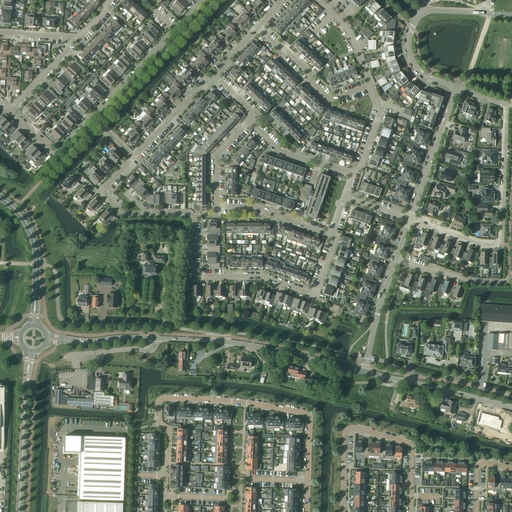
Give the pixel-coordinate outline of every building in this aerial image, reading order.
[(94,10),(98,6),(90,0),(87,3),(94,10)] [(187,4),(190,2),(188,0),(178,0),(177,1),(184,8),(188,4),(187,4)] [(254,0),(253,2),(261,10),(265,6),(264,5),(266,3),(263,0),(254,0)] [(370,10),(376,4),(374,2),(375,1),(373,0),(372,0),(371,0),(366,6),(370,10)] [(12,10),(13,1),(2,1),(3,1),(3,6),(6,7),(6,9),(5,9),(12,10)] [(125,8),(124,9),(128,13),(130,11),(136,4),(132,1),(125,8)] [(180,12),(184,8),(177,1),(173,5),(171,3),(169,6),(178,14),(180,12)] [(304,11),(308,7),(301,1),(297,4),(304,11)] [(257,15),(261,10),(253,2),(249,6),(247,5),(245,8),(254,16),(256,13),(257,15)] [(91,13),(94,10),(87,3),(84,7),(91,13)] [(130,11),(128,13),(132,16),(134,14),(140,8),(136,4),(130,11)] [(300,15),(304,11),(297,4),(293,8),(300,15)] [(380,13),(383,10),(380,7),(378,5),(376,4),(370,10),(374,14),(377,10),(380,13)] [(87,17),(91,13),(84,7),(81,10),(87,17)] [(138,18),(144,12),(140,8),(134,14),(137,18),(138,18)] [(297,19),(300,15),(293,8),(289,12),(297,19)] [(12,18),(12,10),(5,9),(6,9),(5,12),(2,12),(2,17),(1,17),(12,18)] [(239,17),(247,25),(251,21),(250,19),(252,17),(244,9),(241,12),(243,13),(239,17)] [(84,20),(87,17),(81,10),(77,14),(84,20)] [(379,22),(387,14),(385,12),(386,11),(384,10),(383,10),(380,13),(377,10),(374,14),(377,16),(380,20),(379,22)] [(137,18),(137,19),(141,23),(148,16),(144,12),(138,18),(137,18)] [(293,23),(297,19),(289,12),(286,16),(293,23)] [(34,27),(34,17),(34,15),(26,14),(25,23),(25,24),(25,23),(28,23),(28,27),(34,27)] [(81,24),(84,20),(77,14),(74,17),(81,24)] [(383,26),(391,17),(389,15),(388,15),(387,14),(379,22),(383,26)] [(289,27),(293,23),(286,16),(282,20),(289,27)] [(11,28),(12,18),(1,17),(1,18),(2,18),(1,23),(5,23),(4,26),(4,27),(11,28)] [(42,24),(43,18),(34,17),(34,27),(39,27),(40,24),(42,24)] [(77,27),(81,24),(74,17),(70,21),(68,23),(73,28),(75,25),(77,27)] [(243,29),(247,25),(239,17),(235,21),(234,20),(231,22),(240,30),(242,28),(243,29)] [(395,22),(396,21),(394,19),(393,20),(391,17),(383,26),(385,24),(386,26),(385,31),(383,31),(394,33),(395,22)] [(50,28),(51,18),(43,18),(42,24),(42,25),(42,24),(45,24),(45,28),(50,28)] [(51,18),(50,28),(56,29),(56,25),(59,25),(59,26),(59,25),(60,19),(51,18)] [(117,31),(124,25),(119,20),(117,22),(114,20),(110,24),(117,30),(117,31)] [(285,31),(289,27),(282,20),(278,24),(285,31)] [(225,31),(233,39),(237,35),(236,34),(239,32),(230,23),(227,26),(229,27),(225,31)] [(117,31),(117,30),(110,24),(107,28),(115,36),(113,34),(117,31)] [(281,35),(285,31),(278,24),(274,28),(281,35)] [(149,28),(145,32),(147,33),(154,40),(158,36),(157,36),(159,33),(151,25),(148,27),(149,28)] [(111,40),(115,36),(107,28),(103,32),(109,38),(111,40)] [(229,44),(233,39),(225,31),(221,35),(220,34),(217,37),(226,45),(228,42),(229,44)] [(106,42),(109,38),(103,32),(99,36),(106,42)] [(150,44),(154,40),(147,33),(143,37),(141,35),(139,38),(147,46),(150,44)] [(106,42),(99,36),(96,40),(103,47),(107,43),(106,42)] [(210,44),(218,53),(222,48),(221,47),(223,45),(215,37),(213,40),(214,41),(210,44)] [(393,40),(393,38),(382,37),(385,37),(384,43),(384,42),(389,43),(389,47),(393,47),(393,46),(393,44),(393,43),(394,43),(394,41),(393,40)] [(145,48),(147,46),(139,38),(136,40),(138,42),(135,46),(142,53),(146,49),(145,48)] [(297,50),(304,43),(300,38),(293,46),(297,50)] [(103,47),(96,40),(92,44),(98,50),(102,46),(103,47)] [(11,55),(11,47),(8,47),(8,43),(0,42),(0,50),(3,51),(3,54),(3,55),(7,55),(11,55)] [(256,54),(260,50),(262,53),(266,49),(263,46),(262,47),(260,46),(261,46),(260,45),(260,46),(256,42),(254,44),(253,43),(249,47),(256,53),(256,54)] [(393,47),(389,47),(389,43),(384,42),(384,43),(384,48),(385,53),(394,52),(393,49),(394,49),(394,47),(393,47)] [(301,54),(308,47),(304,43),(297,50),(301,54)] [(22,52),(23,44),(15,44),(15,48),(11,47),(11,55),(18,56),(19,52),(22,52)] [(33,57),(34,49),(30,49),(31,45),(23,44),(22,52),(26,53),(26,56),(32,57),(33,57)] [(94,54),(98,50),(92,44),(88,48),(94,54)] [(215,57),(218,53),(210,44),(206,48),(205,47),(203,50),(211,57),(213,55),(215,57)] [(41,57),(41,54),(45,54),(46,46),(38,45),(38,49),(34,49),(33,57),(37,57),(41,57)] [(138,57),(142,53),(135,46),(131,50),(129,48),(127,50),(135,59),(138,56),(138,57)] [(252,57),(256,54),(256,53),(249,47),(246,51),(252,57)] [(305,58),(312,50),(308,47),(301,54),(305,58)] [(91,57),(94,54),(88,48),(84,52),(91,58),(91,57)] [(309,62),(316,54),(312,50),(305,58),(309,62)] [(248,61),(252,57),(246,51),(242,55),(248,61)] [(92,58),(91,57),(91,58),(84,52),(80,56),(83,58),(80,60),(86,65),(92,58)] [(196,59),(205,67),(209,63),(207,61),(209,59),(201,52),(199,54),(200,55),(196,59)] [(391,62),(395,60),(394,57),(395,57),(395,54),(394,54),(394,52),(385,53),(386,59),(386,58),(390,58),(391,62)] [(3,55),(3,54),(0,54),(0,62),(2,62),(2,66),(10,66),(11,59),(7,59),(7,55),(3,55)] [(119,62),(127,69),(130,65),(130,64),(132,62),(123,54),(121,56),(123,58),(119,62)] [(314,66),(320,58),(316,54),(309,62),(314,66)] [(245,65),(248,61),(242,55),(238,59),(245,65)] [(41,57),(37,57),(37,61),(33,60),(32,68),(37,68),(37,69),(40,69),(41,65),(44,65),(45,57),(41,57)] [(320,58),(314,66),(318,70),(325,62),(320,58)] [(395,60),(391,62),(390,58),(386,58),(386,59),(387,63),(389,69),(397,65),(396,63),(397,62),(396,60),(395,60)] [(201,71),(205,67),(196,59),(192,63),(191,62),(189,64),(197,72),(199,70),(201,71)] [(241,69),(245,65),(238,59),(234,63),(236,65),(237,65),(241,69)] [(279,63),(274,60),(272,62),(270,60),(265,65),(272,71),(273,69),(279,63)] [(69,67),(77,74),(80,71),(82,73),(85,70),(76,62),(74,64),(73,63),(69,67)] [(123,73),(127,69),(119,62),(116,66),(114,64),(111,66),(120,75),(122,72),(123,73)] [(276,74),(282,67),(279,63),(273,69),(277,72),(275,74),(276,74)] [(243,71),(241,69),(237,65),(236,65),(233,69),(239,75),(243,71)] [(398,75),(401,73),(401,72),(400,70),(399,70),(400,69),(399,67),(398,67),(397,65),(389,69),(391,74),(392,74),(391,73),(395,72),(398,75)] [(9,74),(10,66),(2,66),(2,70),(0,69),(0,77),(1,77),(5,78),(5,77),(6,74),(9,74)] [(118,77),(120,75),(111,66),(109,69),(111,71),(107,74),(115,81),(118,77)] [(182,73),(191,82),(195,77),(193,76),(195,74),(187,66),(185,69),(186,70),(182,73)] [(73,78),(77,74),(69,67),(66,71),(66,72),(64,74),(73,83),(75,80),(73,78)] [(279,78),(286,71),(282,67),(276,74),(279,78)] [(348,69),(352,78),(358,76),(354,67),(348,69)] [(32,68),(29,68),(28,71),(25,71),(24,79),(32,80),(32,76),(36,76),(37,69),(37,68),(32,68)] [(240,76),(239,75),(233,69),(229,73),(230,74),(228,76),(234,82),(236,80),(240,76)] [(347,80),(352,78),(348,69),(343,71),(347,80)] [(285,80),(290,75),(286,71),(279,78),(283,82),(285,80)] [(342,82),(347,80),(343,71),(338,73),(342,82)] [(401,73),(398,75),(395,72),(391,73),(392,74),(394,78),(397,82),(404,77),(403,75),(404,74),(402,72),(401,73)] [(187,86),(191,82),(182,73),(179,77),(178,76),(175,79),(183,86),(185,84),(187,86)] [(336,85),(342,82),(338,73),(333,75),(336,85)] [(70,85),(73,83),(64,74),(62,77),(61,76),(57,80),(65,87),(68,83),(70,85)] [(111,85),(115,81),(107,74),(104,78),(102,76),(99,79),(108,87),(110,85),(111,85)] [(287,86),(294,78),(290,75),(285,80),(283,82),(287,86)] [(331,87),(336,85),(333,75),(327,78),(326,78),(325,80),(326,81),(326,82),(328,83),(329,82),(331,87)] [(9,78),(5,77),(5,78),(1,77),(1,81),(0,80),(0,88),(5,89),(5,85),(9,86),(9,78)] [(407,87),(410,83),(408,81),(408,80),(407,78),(406,79),(404,77),(397,82),(401,87),(401,86),(404,84),(407,87)] [(17,78),(11,78),(9,78),(9,86),(12,86),(12,90),(20,90),(20,82),(17,82),(17,78)] [(294,78),(287,86),(291,90),(298,82),(294,78)] [(61,91),(65,87),(57,80),(53,84),(54,85),(52,87),(61,95),(63,93),(61,91)] [(93,90),(100,97),(104,93),(103,92),(106,90),(97,81),(94,84),(96,86),(93,90)] [(170,89),(178,97),(182,93),(181,92),(183,89),(175,81),(172,84),(174,85),(170,89)] [(254,87),(255,85),(250,81),(248,83),(249,84),(243,89),(245,91),(244,91),(247,94),(253,87),(253,88),(254,87)] [(407,96),(414,86),(412,85),(413,84),(411,82),(410,83),(407,87),(404,84),(401,86),(401,87),(405,90),(403,92),(407,96)] [(251,98),(259,89),(255,85),(254,87),(253,88),(253,87),(247,94),(251,98)] [(298,96),(305,89),(301,85),(294,92),(298,96)] [(420,95),(421,91),(419,90),(418,89),(419,89),(417,87),(416,88),(414,86),(407,96),(412,99),(413,97),(414,97),(413,96),(416,93),(420,95)] [(174,101),(178,97),(170,89),(166,93),(165,92),(162,94),(171,103),(173,100),(174,101)] [(255,101),(262,93),(261,95),(257,91),(259,89),(251,98),(255,101)] [(302,100),(309,93),(305,89),(298,96),(302,100)] [(43,95),(50,102),(54,99),(56,100),(58,98),(49,90),(47,92),(46,91),(43,95)] [(96,101),(100,97),(93,90),(89,93),(87,92),(85,94),(93,102),(96,100),(96,101)] [(423,101),(426,93),(424,92),(424,91),(422,90),(421,91),(420,95),(416,93),(413,96),(414,97),(418,99),(423,101)] [(213,102),(214,103),(218,99),(220,96),(214,91),(212,93),(211,92),(207,96),(213,102)] [(259,105),(266,97),(262,93),(255,101),(259,105)] [(306,104),(313,97),(309,93),(302,100),(306,104)] [(430,99),(432,94),(429,93),(429,94),(426,93),(423,101),(429,103),(430,99)] [(91,105),(93,102),(85,94),(82,97),(84,98),(81,102),(88,109),(92,105),(91,105)] [(46,106),(50,102),(43,95),(39,99),(39,100),(37,102),(46,111),(48,108),(46,106)] [(156,104),(164,112),(168,107),(167,106),(170,104),(161,96),(159,98),(160,100),(156,104)] [(209,106),(213,102),(207,96),(203,100),(207,104),(209,106)] [(269,101),(270,101),(266,97),(259,105),(263,109),(269,102),(269,101)] [(311,108),(317,101),(313,97),(306,104),(311,108)] [(203,100),(201,98),(197,102),(206,110),(209,106),(207,104),(203,100)] [(434,107),(439,109),(440,107),(441,107),(442,105),(441,104),(443,98),(435,101),(435,102),(434,107)] [(469,102),(470,99),(469,102),(465,101),(464,104),(461,103),(464,104),(462,110),(459,109),(462,110),(462,111),(465,112),(465,113),(468,115),(468,117),(475,120),(478,113),(472,111),(476,101),(475,101),(474,104),(469,102)] [(269,102),(263,109),(265,111),(266,111),(267,112),(273,105),(270,102),(270,101),(269,101),(269,102)] [(315,112),(322,105),(317,101),(311,108),(315,112)] [(44,113),(46,111),(37,102),(35,105),(34,104),(31,108),(38,115),(42,111),(44,113)] [(84,113),(88,109),(81,102),(77,106),(75,104),(73,107),(81,115),(84,113)] [(206,110),(197,102),(194,106),(201,113),(205,109),(206,110)] [(160,116),(164,112),(156,104),(152,108),(151,106),(148,109),(157,117),(159,115),(160,116)] [(322,105),(315,112),(319,116),(326,109),(322,105)] [(201,113),(194,106),(190,110),(198,117),(196,116),(200,112),(201,113)] [(434,107),(431,106),(429,111),(437,114),(439,109),(434,107)] [(230,113),(235,118),(241,111),(240,110),(239,109),(237,108),(236,108),(235,107),(230,113)] [(34,119),(38,115),(31,108),(27,112),(27,113),(25,115),(34,123),(36,121),(34,119)] [(279,114),(280,112),(276,108),(269,115),(273,119),(279,114)] [(66,118),(73,125),(77,121),(77,120),(79,118),(70,109),(68,112),(70,114),(66,118)] [(329,121),(333,111),(327,109),(324,119),(329,121)] [(496,118),(496,117),(494,116),(496,111),(488,109),(484,120),(492,123),(492,122),(494,123),(495,120),(495,118),(496,118)] [(142,118),(151,126),(155,122),(153,121),(156,118),(147,110),(145,113),(146,114),(142,118)] [(194,121),(198,117),(190,110),(186,114),(193,120),(194,120),(194,121)] [(241,111),(235,118),(238,121),(240,122),(245,117),(244,116),(243,113),(241,111)] [(335,122),(338,113),(333,111),(329,121),(335,122)] [(277,123),(284,116),(280,112),(279,114),(273,119),(277,123)] [(235,124),(238,121),(235,118),(230,113),(229,114),(231,116),(228,118),(235,124)] [(340,124),(343,115),(338,113),(335,122),(340,124)] [(190,125),(194,120),(193,120),(186,114),(182,118),(183,118),(181,121),(187,126),(189,124),(190,125)] [(345,126),(349,117),(343,115),(340,124),(345,126)] [(0,126),(2,129),(9,122),(2,116),(0,117),(0,126)] [(281,126),(288,119),(284,116),(277,123),(281,126)] [(385,116),(383,121),(392,124),(392,126),(393,126),(394,124),(392,123),(394,119),(385,116)] [(351,128),(354,119),(349,117),(345,126),(351,128)] [(70,129),(73,125),(66,118),(62,121),(60,119),(58,122),(67,130),(69,128),(70,129)] [(147,130),(151,126),(142,118),(138,122),(137,121),(135,123),(143,132),(145,129),(147,130)] [(231,128),(235,124),(228,118),(226,121),(224,119),(223,120),(231,128)] [(285,130),(292,123),(288,119),(281,126),(285,130)] [(356,130),(359,121),(354,119),(351,128),(356,130)] [(228,132),(231,128),(223,120),(222,121),(224,123),(221,126),(228,132)] [(359,121),(356,130),(362,132),(365,123),(359,121)] [(432,129),(434,124),(425,121),(423,126),(432,129)] [(9,122),(2,129),(6,133),(5,134),(8,136),(15,129),(9,122)] [(65,133),(67,130),(58,122),(56,124),(58,126),(54,130),(61,137),(65,133)] [(289,134),(296,127),(292,123),(285,130),(289,134)] [(128,132),(137,141),(141,136),(140,135),(142,133),(133,125),(131,127),(132,128),(128,132)] [(176,131),(183,138),(187,134),(186,134),(188,132),(182,126),(180,128),(179,127),(176,131)] [(224,135),(228,132),(221,126),(219,128),(217,126),(216,128),(224,135)] [(416,136),(428,140),(429,137),(428,137),(429,134),(422,132),(424,128),(416,126),(415,130),(418,131),(416,136)] [(298,132),(300,130),(296,127),(289,134),(293,138),(298,132)] [(392,130),(390,129),(383,127),(382,132),(390,134),(390,136),(392,137),(393,134),(391,133),(392,130)] [(456,131),(453,139),(457,140),(456,141),(457,142),(459,143),(460,142),(460,141),(463,142),(465,139),(466,139),(467,138),(467,137),(467,136),(466,135),(465,134),(466,129),(460,127),(459,130),(460,131),(459,132),(456,131)] [(220,139),(224,135),(216,128),(215,129),(217,131),(214,133),(220,139)] [(492,129),(481,128),(481,136),(485,136),(485,137),(487,137),(487,141),(488,141),(488,144),(495,144),(495,147),(495,139),(495,133),(490,133),(490,129),(492,129)] [(18,143),(24,137),(17,130),(10,138),(12,141),(14,140),(18,143)] [(58,141),(61,137),(54,130),(50,134),(48,132),(46,135),(55,143),(57,141),(58,141)] [(298,132),(293,138),(297,142),(298,141),(300,143),(308,135),(305,133),(304,134),(300,130),(298,132)] [(179,142),(183,138),(176,131),(172,135),(179,142)] [(133,145),(137,141),(128,132),(125,136),(123,135),(121,138),(129,146),(132,144),(133,145)] [(217,143),(220,139),(214,133),(212,136),(210,134),(209,135),(217,143)] [(175,146),(179,142),(172,135),(168,139),(175,146)] [(213,146),(217,143),(209,135),(208,136),(210,138),(207,141),(213,146)] [(387,143),(389,139),(380,136),(378,141),(387,144),(386,146),(389,146),(389,144),(387,143)] [(427,144),(428,140),(416,136),(414,141),(411,140),(410,144),(417,147),(419,143),(425,146),(426,143),(427,144)] [(24,137),(18,143),(22,147),(20,148),(23,151),(31,143),(24,137)] [(172,150),(175,146),(168,139),(164,143),(172,150)] [(253,149),(254,150),(259,144),(254,139),(253,141),(251,139),(250,140),(249,140),(247,143),(253,149)] [(315,151),(318,142),(313,140),(311,140),(310,140),(309,141),(309,143),(310,144),(311,145),(309,149),(315,151)] [(210,150),(213,146),(207,141),(205,143),(203,141),(202,142),(204,144),(210,150)] [(320,153),(323,143),(318,142),(315,151),(320,153)] [(168,154),(172,150),(164,143),(161,147),(168,154)] [(249,153),(253,149),(247,143),(243,147),(249,153)] [(325,155),(328,145),(323,143),(320,153),(325,155)] [(206,154),(210,150),(204,144),(201,147),(199,145),(198,146),(206,154)] [(416,151),(417,147),(410,144),(408,149),(411,150),(409,155),(421,159),(423,156),(422,156),(422,153),(416,151)] [(31,160),(39,151),(32,145),(25,153),(28,155),(29,154),(33,158),(31,160)] [(330,156),(333,147),(328,145),(325,155),(330,156)] [(205,155),(206,154),(198,146),(196,148),(195,151),(194,154),(194,157),(205,157),(205,155)] [(384,152),(385,149),(377,146),(375,151),(383,154),(383,155),(385,156),(386,153),(384,152)] [(117,162),(122,156),(113,147),(110,150),(110,151),(109,153),(110,154),(111,156),(109,159),(114,164),(116,161),(117,162)] [(157,151),(164,158),(166,159),(170,156),(168,154),(161,147),(157,151)] [(245,157),(249,153),(243,147),(239,151),(245,157)] [(335,158),(338,149),(333,147),(330,156),(335,158)] [(340,160),(343,151),(338,149),(335,158),(340,160)] [(494,165),(495,153),(488,153),(488,150),(481,149),(481,155),(483,155),(483,161),(486,161),(486,163),(489,164),(489,165),(494,165)] [(449,161),(449,162),(454,164),(458,165),(459,163),(461,157),(461,155),(462,155),(462,156),(467,157),(468,154),(461,151),(460,154),(448,150),(448,151),(448,152),(447,154),(445,159),(449,161)] [(39,151),(31,160),(35,164),(34,165),(37,167),(46,158),(39,151)] [(160,162),(164,158),(157,151),(153,155),(160,162)] [(242,161),(245,157),(239,151),(235,154),(242,161)] [(345,162),(349,152),(343,151),(340,160),(345,162)] [(349,152),(345,162),(351,164),(354,154),(349,152)] [(243,161),(242,161),(235,154),(231,158),(232,159),(228,163),(237,166),(238,165),(239,165),(243,161)] [(157,166),(160,162),(153,155),(150,159),(157,166)] [(267,165),(270,157),(268,156),(265,155),(261,166),(263,166),(264,164),(267,165)] [(380,158),(373,155),(372,155),(370,160),(382,164),(382,163),(379,161),(380,158)] [(420,162),(421,159),(409,155),(407,160),(404,159),(403,163),(411,166),(412,162),(418,164),(419,162),(420,162)] [(107,171),(113,166),(104,157),(101,160),(100,161),(100,163),(100,164),(101,166),(102,166),(99,169),(104,174),(107,171)] [(272,169),(275,159),(272,157),(272,158),(270,157),(267,165),(271,166),(270,169),(272,169)] [(153,169),(157,166),(150,159),(146,163),(144,166),(153,174),(155,172),(153,169)] [(278,169),(280,161),(278,160),(275,159),(272,169),(273,170),(274,167),(278,169)] [(282,173),(286,160),(285,160),(283,159),(283,161),(280,161),(278,169),(281,170),(280,172),(282,173)] [(288,172),(291,164),(289,163),(289,161),(287,160),(286,160),(282,173),(283,173),(284,171),(288,172)] [(237,168),(237,166),(228,163),(228,168),(228,174),(236,174),(238,174),(238,168),(237,168)] [(409,170),(411,166),(403,163),(402,168),(404,169),(403,174),(415,178),(416,175),(415,174),(416,172),(409,170)] [(298,176),(301,168),(299,167),(296,166),(292,176),(294,177),(294,174),(298,176)] [(98,181),(103,176),(94,167),(91,170),(91,171),(90,173),(91,174),(92,176),(90,179),(95,184),(97,181),(98,181)] [(301,168),(298,176),(301,177),(301,179),(302,180),(306,169),(303,168),(301,168)] [(451,175),(453,171),(446,168),(445,172),(446,172),(446,173),(442,172),(439,179),(449,182),(452,176),(451,175)] [(494,175),(494,171),(480,170),(480,179),(484,179),(484,182),(493,183),(493,182),(493,181),(493,179),(493,178),(493,175),(494,175)] [(327,187),(330,181),(329,180),(330,177),(321,174),(315,192),(312,200),(306,216),(315,219),(316,216),(317,217),(319,210),(321,204),(321,205),(325,192),(327,187)] [(414,181),(415,178),(403,174),(401,177),(395,175),(393,181),(396,182),(404,185),(405,181),(412,183),(413,181),(414,181)] [(142,182),(140,179),(137,182),(134,178),(135,177),(132,175),(128,180),(130,182),(127,185),(131,189),(132,188),(134,190),(142,182)] [(74,191),(79,185),(76,182),(71,176),(62,185),(65,188),(66,189),(68,189),(69,189),(71,188),(74,191)] [(364,192),(368,181),(367,180),(366,183),(362,182),(359,191),(364,192)] [(140,197),(147,189),(143,186),(145,184),(142,182),(134,190),(136,193),(140,197)] [(403,189),(404,185),(396,182),(395,186),(398,187),(396,193),(408,197),(409,194),(408,193),(409,191),(403,189)] [(374,196),(378,184),(376,183),(375,187),(372,186),(369,194),(374,196)] [(308,199),(312,200),(315,192),(311,191),(311,186),(305,184),(300,190),(300,198),(306,201),(308,199)] [(256,198),(259,190),(255,189),(256,186),(254,185),(251,196),(254,197),(256,198)] [(447,189),(437,185),(435,191),(434,190),(432,195),(436,197),(436,196),(444,198),(446,191),(454,193),(456,188),(448,185),(447,189)] [(86,202),(91,197),(88,194),(88,193),(83,188),(74,197),(77,200),(78,200),(80,201),(81,200),(83,200),(83,199),(86,202)] [(261,200),(265,189),(263,188),(262,191),(259,190),(256,198),(258,198),(258,199),(261,200)] [(148,204),(151,196),(150,194),(151,193),(147,189),(140,197),(144,201),(144,200),(148,204)] [(493,201),(493,193),(492,193),(492,190),(490,190),(490,189),(482,189),(482,201),(493,201)] [(168,204),(168,192),(164,192),(164,194),(159,194),(159,205),(164,205),(164,204),(168,204)] [(168,192),(168,204),(171,204),(171,205),(176,205),(176,194),(171,194),(171,192),(168,192)] [(176,194),(176,205),(182,205),(182,204),(185,204),(185,192),(182,192),(182,194),(176,194)] [(269,193),(266,201),(268,202),(268,204),(269,205),(270,205),(275,193),(273,192),(272,195),(269,193)] [(276,205),(279,197),(276,196),(276,193),(275,193),(270,205),(271,206),(272,206),(273,206),(274,204),(276,205)] [(407,200),(408,197),(396,193),(394,198),(391,197),(390,201),(397,204),(399,200),(405,202),(406,200),(407,200)] [(151,196),(148,204),(153,204),(159,205),(159,194),(153,194),(153,196),(151,196)] [(281,207),(285,196),(284,196),(283,198),(279,197),(276,205),(278,206),(281,207)] [(97,213),(103,208),(100,205),(95,199),(86,208),(89,211),(90,212),(92,212),(93,212),(94,211),(95,210),(97,213)] [(289,201),(286,208),(289,209),(288,209),(292,211),(295,200),(294,199),(293,202),(289,201)] [(437,211),(439,204),(430,201),(428,207),(430,208),(428,214),(434,216),(436,210),(437,211)] [(492,218),(492,214),(493,213),(493,211),(492,210),(487,210),(487,206),(477,206),(477,212),(481,212),(481,218),(492,218)] [(110,225),(115,220),(112,217),(112,216),(107,211),(98,220),(101,222),(102,223),(104,224),(105,223),(106,222),(107,222),(110,225)] [(359,222),(362,213),(357,212),(353,223),(354,224),(356,221),(359,222)] [(462,229),(466,219),(455,216),(456,214),(452,213),(450,219),(453,220),(451,225),(457,227),(458,227),(458,228),(462,229)] [(367,215),(363,227),(364,227),(365,224),(369,225),(372,217),(367,215)] [(208,232),(220,232),(220,229),(216,229),(216,224),(218,224),(218,221),(211,221),(211,223),(207,223),(207,227),(208,227),(208,232)] [(382,231),(394,236),(396,232),(395,232),(395,230),(389,227),(390,224),(383,221),(381,225),(384,226),(382,231)] [(264,224),(264,234),(269,234),(269,236),(273,236),(273,227),(270,227),(270,224),(264,224)] [(492,231),(491,231),(491,229),(492,229),(492,228),(492,225),(480,224),(480,236),(492,237),(492,232),(493,232),(493,231),(492,231)] [(282,236),(285,228),(280,226),(277,234),(282,236)] [(292,242),(295,231),(290,229),(287,240),(292,242)] [(297,243),(300,233),(295,231),(292,242),(292,241),(297,243)] [(393,239),(394,236),(382,231),(380,237),(378,236),(376,240),(384,242),(385,239),(392,241),(392,239),(393,239)] [(220,236),(220,232),(208,232),(208,237),(207,237),(207,241),(216,241),(216,236),(220,236)] [(302,245),(305,235),(300,233),(297,243),(302,245)] [(425,246),(429,235),(423,233),(420,241),(417,240),(418,236),(414,246),(420,248),(421,245),(425,246)] [(307,247),(310,236),(305,235),(302,245),(307,246),(306,247),(307,247)] [(312,249),(315,238),(310,236),(307,247),(312,249)] [(341,241),(353,245),(354,244),(350,243),(352,239),(343,236),(341,241)] [(429,240),(426,250),(432,252),(433,249),(436,251),(441,239),(434,237),(431,245),(428,244),(430,240),(429,240)] [(315,238),(312,249),(313,246),(315,247),(314,249),(320,251),(323,243),(320,242),(321,240),(315,238)] [(382,246),(384,242),(376,240),(375,244),(377,245),(376,250),(388,254),(389,251),(388,251),(389,249),(382,246)] [(216,246),(216,241),(207,241),(207,245),(208,245),(208,250),(220,250),(220,246),(216,246)] [(353,247),(353,245),(341,241),(340,246),(341,247),(350,250),(350,249),(348,249),(349,246),(353,247)] [(441,244),(437,254),(443,256),(444,253),(448,255),(452,243),(446,241),(443,249),(440,248),(441,244)] [(460,259),(464,248),(458,245),(455,253),(451,252),(453,248),(449,258),(455,260),(456,257),(460,259)] [(349,253),(350,250),(341,247),(340,252),(348,254),(348,256),(350,256),(351,254),(349,253)] [(464,252),(461,262),(467,264),(468,262),(471,263),(475,252),(469,249),(466,257),(463,256),(464,252)] [(220,253),(220,250),(208,250),(208,254),(207,254),(207,258),(216,258),(216,253),(220,253)] [(387,258),(388,254),(376,250),(374,255),(371,254),(369,259),(377,261),(378,257),(385,260),(386,257),(387,258)] [(477,257),(476,267),(483,268),(483,265),(487,265),(487,253),(481,252),(480,261),(477,261),(477,257)] [(153,261),(147,260),(148,253),(143,253),(143,261),(145,261),(145,265),(143,265),(143,266),(142,266),(142,269),(143,269),(143,275),(147,275),(153,276),(153,275),(157,275),(157,266),(154,265),(154,263),(165,263),(165,256),(153,255),(153,261)] [(489,257),(489,265),(489,268),(495,268),(495,265),(499,265),(499,253),(493,253),(493,261),(489,261),(489,257)] [(230,266),(230,267),(235,267),(235,258),(235,257),(235,255),(230,255),(230,258),(227,258),(227,266),(230,266)] [(271,270),(274,259),(268,256),(265,264),(266,265),(265,268),(271,270)] [(345,263),(346,259),(338,256),(336,261),(345,264),(344,265),(346,266),(347,263),(345,263)] [(216,264),(216,258),(207,258),(207,262),(208,262),(207,267),(219,267),(220,264),(216,264)] [(276,271),(279,261),(274,259),(271,270),(276,271)] [(376,265),(377,261),(369,259),(368,263),(371,264),(369,269),(381,273),(382,270),(381,270),(382,267),(376,265)] [(281,273),(284,262),(279,261),(276,271),(281,273)] [(286,275),(289,264),(284,262),(281,273),(286,275)] [(291,277),(294,267),(289,265),(289,264),(286,275),(291,277)] [(342,272),(343,269),(334,266),(333,271),(341,274),(341,275),(343,276),(344,273),(342,272)] [(296,278),(298,270),(299,268),(294,267),(291,277),(296,278)] [(380,277),(381,273),(369,269),(367,274),(364,273),(363,277),(370,280),(372,276),(378,279),(379,276),(380,277)] [(303,272),(301,280),(306,282),(307,280),(309,281),(312,273),(306,271),(306,273),(303,272)] [(342,279),(340,278),(341,275),(341,274),(333,271),(331,276),(342,279)] [(409,290),(414,276),(408,274),(405,282),(402,281),(404,277),(403,277),(400,287),(409,290)] [(341,283),(342,279),(331,276),(329,280),(338,284),(337,285),(340,285),(340,283),(341,283)] [(369,284),(370,280),(363,277),(361,282),(364,283),(362,288),(374,292),(376,289),(375,289),(376,286),(369,284)] [(415,281),(411,291),(417,293),(418,290),(422,292),(426,280),(420,278),(417,286),(414,285),(415,281)] [(427,296),(430,295),(431,291),(435,293),(437,286),(439,281),(432,279),(430,287),(426,286),(428,282),(427,282),(423,294),(427,296)] [(336,288),(337,285),(338,284),(329,280),(328,285),(326,284),(326,285),(337,289),(337,288),(336,288)] [(440,284),(436,294),(442,296),(443,293),(447,294),(451,283),(445,281),(442,289),(439,288),(440,284)] [(336,293),(337,289),(326,285),(324,289),(336,293)] [(452,288),(448,298),(454,300),(455,297),(459,299),(463,287),(456,285),(454,293),(450,292),(452,288)] [(191,293),(191,301),(195,301),(198,298),(198,296),(202,296),(202,288),(198,288),(198,286),(192,286),(192,293),(191,293)] [(215,296),(215,288),(212,288),(212,286),(206,286),(206,293),(205,293),(205,298),(209,298),(209,296),(212,296),(215,296)] [(215,288),(215,296),(218,296),(221,296),(221,298),(226,298),(226,293),(225,293),(225,286),(218,286),(218,289),(215,288)] [(240,296),(240,289),(237,289),(237,286),(230,286),(230,293),(229,293),(229,298),(233,298),(233,296),(237,296),(240,296)] [(240,289),(240,296),(243,296),(246,296),(246,298),(250,298),(250,294),(249,293),(249,286),(243,286),(243,289),(240,289)] [(373,295),(374,292),(362,288),(361,293),(358,292),(356,296),(364,299),(365,295),(372,297),(372,295),(373,295)] [(264,301),(267,293),(259,289),(254,302),(258,303),(258,301),(263,303),(264,301)] [(333,302),(336,293),(324,289),(323,294),(325,295),(324,299),(333,302)] [(276,296),(273,302),(274,302),(276,303),(276,306),(281,308),(282,304),(285,295),(277,292),(275,295),(276,296)] [(274,302),(273,302),(276,296),(275,295),(267,293),(264,301),(269,303),(269,304),(272,306),(274,302)] [(117,308),(118,295),(109,294),(109,295),(108,295),(107,303),(109,303),(108,307),(109,307),(110,308),(111,308),(112,308),(113,308),(117,308)] [(290,308),(294,298),(285,295),(282,304),(288,306),(287,307),(290,308)] [(86,299),(86,296),(79,296),(79,299),(78,299),(77,306),(86,307),(87,299),(86,299)] [(362,303),(364,299),(356,296),(355,301),(356,301),(355,301),(356,302),(356,303),(357,304),(356,307),(368,311),(369,308),(368,307),(369,305),(362,303)] [(299,310),(302,301),(294,298),(290,308),(293,309),(293,311),(298,313),(299,310)] [(310,308),(311,305),(311,304),(302,301),(299,310),(305,312),(304,313),(307,314),(310,308)] [(315,319),(318,311),(310,308),(311,305),(310,308),(307,314),(306,318),(309,319),(310,317),(315,319)] [(511,323),(511,306),(482,305),(481,321),(511,323)] [(367,314),(368,311),(356,307),(355,310),(350,308),(348,313),(350,314),(349,315),(357,318),(358,314),(365,316),(366,314),(367,314)] [(318,311),(315,319),(320,321),(320,322),(323,324),(327,314),(318,311)] [(463,323),(452,321),(451,330),(462,332),(462,327),(463,323)] [(499,334),(497,350),(508,350),(508,349),(511,349),(511,333),(509,333),(509,334),(498,333),(498,334),(499,334)] [(499,334),(498,334),(488,334),(486,350),(497,350),(499,334)] [(410,346),(410,343),(406,342),(405,346),(397,345),(396,353),(401,354),(402,354),(404,354),(404,355),(405,355),(405,354),(410,355),(411,346),(410,346)] [(448,351),(449,342),(443,342),(442,347),(437,346),(430,345),(425,344),(423,355),(429,355),(429,356),(436,357),(436,356),(441,357),(442,354),(445,355),(445,351),(448,351)] [(463,356),(461,366),(474,368),(475,358),(475,355),(470,354),(470,355),(468,355),(468,354),(464,353),(463,356)] [(251,367),(251,361),(250,361),(250,358),(241,357),(241,359),(239,359),(238,362),(239,363),(240,363),(240,366),(251,367)] [(505,365),(505,364),(501,364),(498,364),(497,372),(498,372),(498,371),(507,372),(507,365),(505,365)] [(304,380),(306,372),(298,370),(299,368),(289,366),(288,372),(288,373),(287,376),(297,378),(304,380)] [(129,380),(130,375),(123,374),(123,380),(119,380),(119,388),(130,389),(131,380),(129,380)] [(97,379),(96,391),(99,391),(99,392),(101,392),(101,391),(104,391),(105,379),(97,379)] [(94,392),(94,406),(113,407),(114,396),(104,396),(104,393),(101,392),(99,392),(94,392)] [(417,408),(419,402),(415,401),(415,398),(408,396),(406,405),(417,408)] [(453,414),(456,402),(448,400),(447,404),(445,404),(445,403),(442,402),(440,408),(446,410),(445,412),(453,414)] [(175,418),(175,408),(172,408),(172,407),(166,407),(166,411),(164,411),(164,416),(166,416),(166,418),(175,418)] [(185,419),(185,408),(180,408),(177,408),(176,419),(185,419)] [(194,420),(194,409),(191,409),(191,408),(185,408),(185,419),(194,420)] [(203,420),(203,408),(197,408),(197,409),(194,409),(194,420),(194,417),(202,418),(202,420),(203,420)] [(211,420),(212,409),(208,409),(208,408),(203,408),(203,420),(211,420)] [(222,420),(222,410),(217,410),(217,411),(214,410),(213,419),(222,419),(222,420)] [(228,410),(222,410),(222,420),(231,421),(231,411),(228,411),(228,410)] [(483,423),(486,412),(480,410),(477,422),(483,423)] [(495,416),(495,414),(486,412),(483,423),(491,426),(490,428),(500,431),(502,420),(498,419),(499,417),(495,416)] [(464,422),(466,415),(458,413),(456,420),(464,422)] [(254,425),(254,414),(249,414),(245,414),(245,425),(254,425)] [(260,414),(254,414),(254,425),(263,426),(263,415),(260,415),(260,414)] [(274,428),(274,417),(269,417),(265,417),(265,426),(268,426),(268,428),(274,428)] [(279,429),(280,426),(283,426),(283,418),(280,418),(280,417),(274,417),(274,428),(279,429)] [(294,429),(294,419),(289,418),(289,419),(285,419),(285,428),(294,428),(294,429)] [(300,429),(300,428),(303,428),(303,420),(300,420),(300,419),(294,419),(294,429),(300,429)] [(79,500),(124,501),(125,443),(126,438),(65,436),(64,453),(79,453),(81,453),(79,495),(79,496),(79,500)] [(364,458),(365,448),(361,448),(362,442),(361,442),(361,441),(358,441),(358,442),(356,442),(355,456),(361,456),(361,458),(364,458)] [(365,448),(364,458),(368,458),(368,456),(373,456),(374,442),(371,442),(369,441),(369,442),(368,442),(368,448),(365,448)] [(379,451),(380,443),(379,443),(379,442),(376,442),(376,443),(374,442),(373,456),(379,456),(379,459),(382,459),(382,451),(379,451)] [(382,451),(382,459),(391,459),(391,461),(392,445),(389,445),(387,444),(387,445),(386,445),(386,451),(382,451)] [(392,445),(391,461),(395,461),(395,458),(401,459),(401,447),(399,447),(399,446),(396,446),(396,447),(395,447),(395,453),(392,453),(392,445)] [(354,478),(366,479),(367,473),(364,473),(364,470),(360,470),(360,472),(355,472),(354,472),(354,475),(354,478)] [(389,473),(389,479),(401,480),(401,477),(400,477),(401,474),(395,474),(395,471),(392,471),(392,473),(389,473)] [(497,483),(494,483),(494,477),(493,477),(493,476),(491,476),(491,477),(488,477),(488,491),(497,491),(497,483)] [(497,491),(500,491),(500,489),(506,489),(506,477),(504,477),(501,477),(500,477),(500,483),(497,483),(497,491)] [(122,511),(123,503),(78,502),(78,511),(83,511),(82,511),(122,511)]
